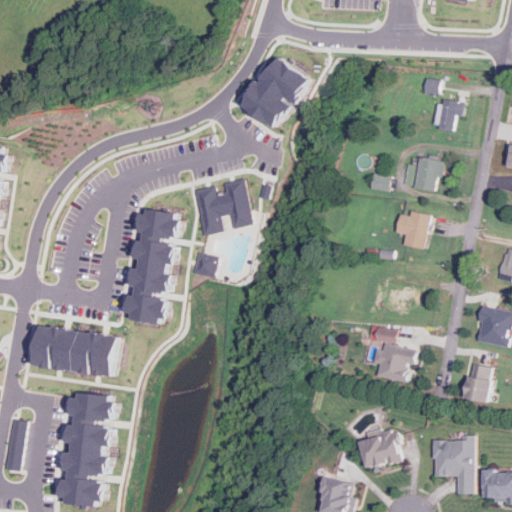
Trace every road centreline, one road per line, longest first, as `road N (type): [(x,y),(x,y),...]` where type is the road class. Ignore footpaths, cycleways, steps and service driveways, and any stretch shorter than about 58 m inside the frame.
road 1 (residential): [(273,21),(255,62),(217,103),(79,157),(49,192),(32,242),(0,446)]
road 2 (residential): [(445,393),(511,16)]
road 3 (residential): [(25,286),(100,296),(123,187),(235,148),(238,138),(217,103)]
road 4 (residential): [(507,44),(351,35),(273,21),(279,0)]
road 5 (residential): [(0,486),(30,492),(45,448),(43,406),(8,394)]
road 6 (residential): [(62,291),(81,215),(91,199),(123,187)]
